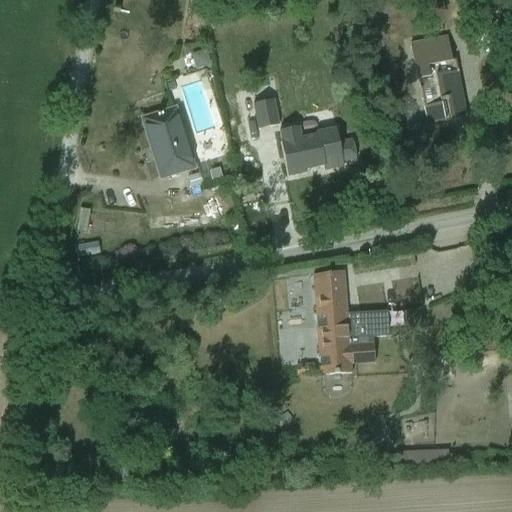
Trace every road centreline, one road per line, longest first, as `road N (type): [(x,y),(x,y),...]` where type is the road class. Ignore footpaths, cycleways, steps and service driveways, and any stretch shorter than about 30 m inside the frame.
road 1 (unclassified): [(511,214),(143,291),(0,309)]
road 2 (track): [(37,304),(89,0)]
road 3 (track): [(37,304),(8,511)]
